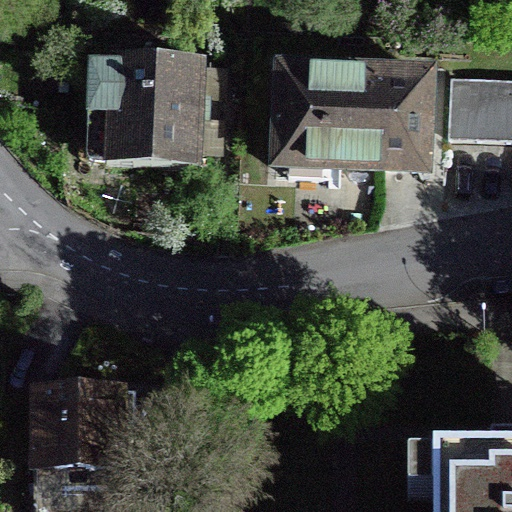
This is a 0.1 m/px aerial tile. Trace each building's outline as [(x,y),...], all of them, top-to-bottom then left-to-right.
[(103,172),(203,176),(204,159),(223,160),(224,123),(211,122),(212,104),(232,104),(233,71),(207,71),(207,65),(106,62),(105,67),(88,67),(84,167),(103,168),(103,172)] [(432,185),(437,71),(273,64),(268,177),(289,178),(288,185),(322,187),(322,180),(432,185)] [(448,143),(511,145),(511,83),(450,81),(448,143)] [(124,511),(125,479),(130,479),(130,391),(28,391),(28,479),(32,479),(32,511),(124,511)] [(432,511),(511,511),(511,462),(433,462),(432,511)]
